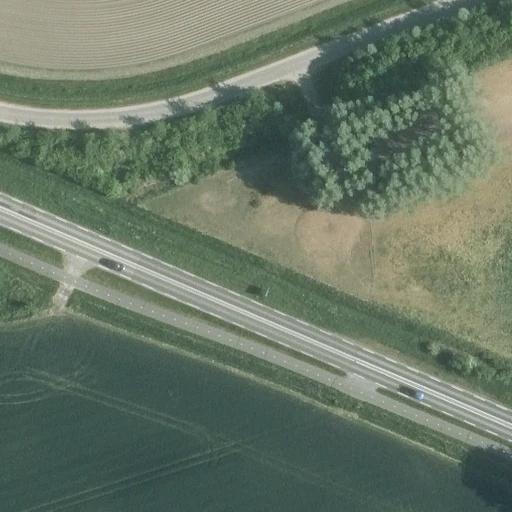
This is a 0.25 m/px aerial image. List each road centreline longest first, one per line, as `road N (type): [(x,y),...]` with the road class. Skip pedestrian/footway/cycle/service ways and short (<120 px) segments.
road 1 (primary): [(511,427),(0,210)]
road 2 (unclassified): [(0,110),(154,111),(456,0)]
